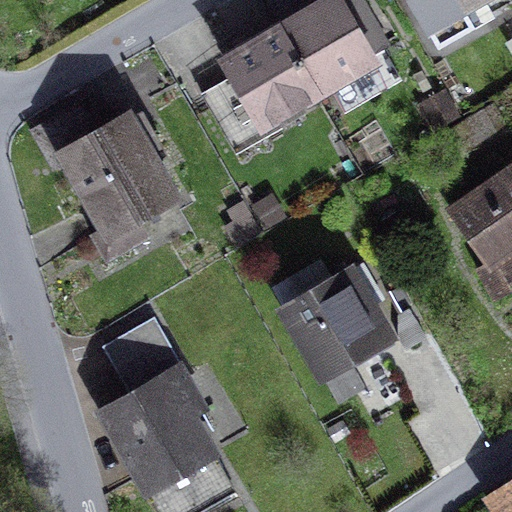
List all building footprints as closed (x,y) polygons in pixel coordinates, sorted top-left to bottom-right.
[(293,0),(302,16),(280,29),(318,95),(331,88),(373,63),(372,60),(368,55),(336,0),(293,0)] [(336,0),(368,55),(386,44),(360,0),(336,0)] [(493,20),(481,0),(409,0),(439,50),(493,20)] [(268,136),(263,127),(318,95),(280,29),(225,61),(237,82),(205,101),(236,154),(268,136)] [(346,114),(402,82),(385,52),(372,60),(373,63),(331,88),(346,114)] [(136,134),(128,120),(104,134),(87,103),(34,132),(55,169),(68,161),(107,229),(110,234),(137,219),(173,198),(154,165),(166,158),(148,127),(136,134)] [(136,134),(148,127),(140,113),(128,120),(136,134)] [(511,250),(511,169),(453,212),(491,265),(510,252),(511,250)] [(236,248),(262,234),(245,204),(230,212),(235,222),(225,227),(236,248)] [(94,236),(107,260),(147,237),(137,219),(110,234),(107,229),(94,236)] [(496,298),(511,288),(511,255),(510,252),(491,265),(481,272),(496,298)] [(274,291),(321,373),(350,356),(379,340),(359,305),(370,299),(354,270),(332,283),(322,264),(274,291)] [(357,367),(396,344),(370,299),(359,305),(379,340),(350,356),(357,367)] [(204,406),(155,319),(105,347),(132,395),(101,412),(158,511),(185,511),(232,486),(191,414),(204,406)] [(511,511),(511,482),(488,498),(496,511),(511,511)] [(185,511),(214,511),(239,498),(232,486),(185,511)]
